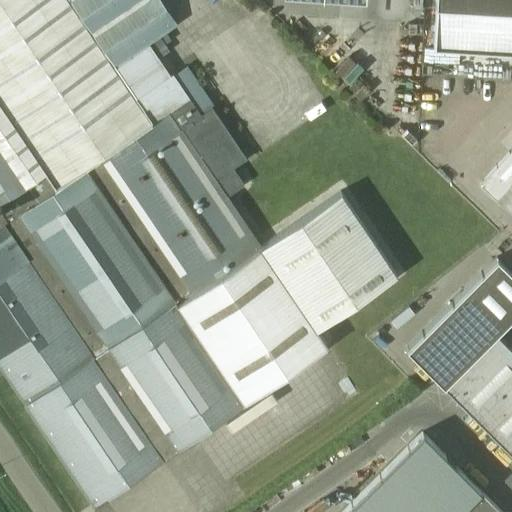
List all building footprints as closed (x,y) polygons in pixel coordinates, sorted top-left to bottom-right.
[(341,191),(260,246),(226,195),(243,183),(232,166),(245,157),(212,107),(200,115),(172,73),(170,75),(148,43),(177,23),(161,0),(0,0),(0,104),(12,122),(0,129),(0,362),(96,503),(245,401),(245,400),(327,345),(316,328),(396,273),(341,191)] [(511,0),(432,0),(432,8),(430,49),(511,53),(511,0)] [(511,148),(480,183),(496,197),(511,212),(511,148)] [(511,453),(511,349),(496,333),(511,316),(511,272),(497,257),(406,348),(443,385),(511,453)] [(502,511),(422,432),(342,511),(502,511)]
